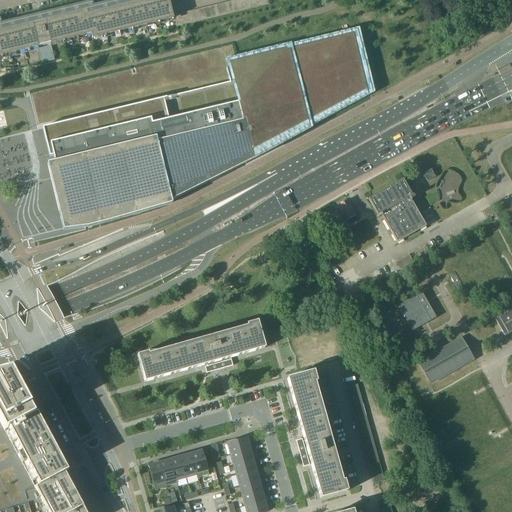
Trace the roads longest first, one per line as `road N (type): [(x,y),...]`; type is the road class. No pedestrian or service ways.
road 1 (primary): [(310,162),(135,258),(0,312)]
road 2 (primary): [(310,162),(84,259),(18,278)]
road 3 (residential): [(291,511),(257,410),(108,449)]
road 4 (primary): [(220,238),(443,115)]
road 5 (primary): [(0,331),(220,238)]
road 6 (primary): [(511,44),(310,162)]
road 7 (primary): [(50,339),(196,272),(220,238)]
road 8 (tertiary): [(27,350),(86,461)]
road 9 (tertiary): [(108,449),(50,339)]
